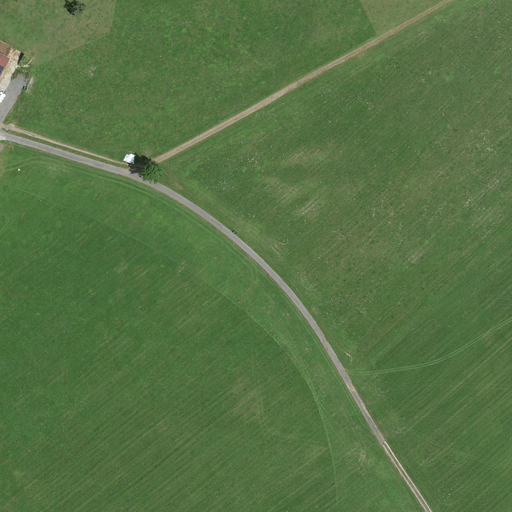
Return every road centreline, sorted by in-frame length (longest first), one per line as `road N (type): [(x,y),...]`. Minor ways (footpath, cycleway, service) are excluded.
road 1 (track): [(428,511),(314,328),(255,256),(146,180),(0,134)]
road 2 (track): [(448,1),(178,151),(123,172)]
